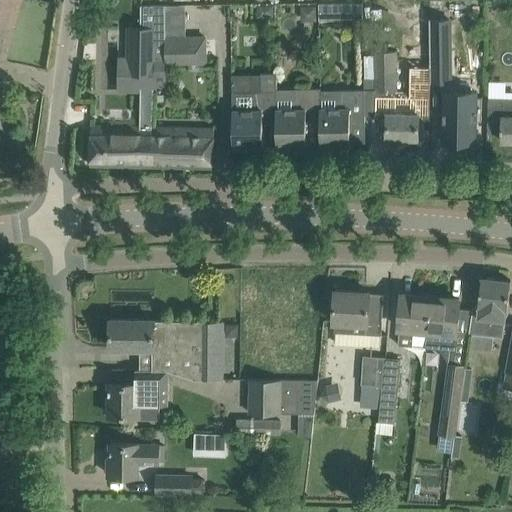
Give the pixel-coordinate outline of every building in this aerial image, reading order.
[(20,0),(0,0),(0,59),(5,61),(20,0)] [(363,18),(363,3),(319,4),(319,20),(338,20),(338,18),(363,18)] [(128,27),(128,60),(136,60),(135,90),(141,91),(140,127),(152,127),(154,90),(154,74),(155,61),(165,61),(166,61),(166,38),(165,38),(165,5),(141,5),(141,27),(128,27)] [(257,6),(258,17),(274,17),(274,5),(257,6)] [(301,6),(302,21),(317,21),(317,6),(301,6)] [(450,23),(430,24),(431,84),(451,83),(450,23)] [(206,37),(166,38),(166,61),(206,61),(206,37)] [(155,61),(154,74),(165,74),(165,61),(155,61)] [(376,96),(375,114),(387,115),(387,138),(419,139),(419,115),(429,116),(430,81),(431,81),(431,67),(410,66),(410,97),(376,96)] [(261,91),(232,91),(233,147),(238,147),(238,151),(251,151),(251,147),(263,147),(263,124),(277,124),(276,109),(278,109),(277,73),(261,73),(261,91)] [(320,108),(321,108),(321,88),(296,88),(296,100),(292,100),(292,108),(278,109),(276,109),(277,124),(277,147),(282,147),(282,150),(294,150),(294,147),(307,146),(307,124),(320,123),(320,108)] [(320,108),(320,123),(321,146),(325,146),(326,149),(338,149),(338,146),(351,146),(350,123),(365,123),(365,89),(340,90),(340,99),(336,99),(336,108),(321,108),(320,108)] [(446,91),(445,139),(475,140),(475,120),(482,120),(483,96),(476,96),(476,92),(446,91)] [(511,141),(511,100),(489,100),(488,132),(501,132),(501,141),(511,141)] [(151,166),(152,127),(140,127),(91,126),(90,165),(151,166)] [(214,128),(168,127),(152,127),(151,166),(212,167),(213,146),(214,128)] [(511,280),(482,277),(479,305),(473,304),(470,333),(503,337),(506,310),(507,310),(511,280)] [(255,290),(254,339),(282,339),(283,290),(255,290)] [(283,290),(282,339),(310,339),(311,290),(283,290)] [(370,292),(336,290),(334,322),(335,322),(335,332),(381,334),(383,294),(369,293),(370,292)] [(400,328),(398,345),(429,348),(434,297),(402,294),(399,328),(400,328)] [(434,297),(429,348),(454,350),(455,333),(456,333),(459,299),(434,297)] [(110,319),(110,347),(141,348),(140,369),(154,369),(154,320),(110,319)] [(222,321),(154,320),(154,369),(167,369),(196,378),(222,379),(222,321)] [(239,323),(225,323),(225,337),(239,337),(239,323)] [(511,341),(503,387),(511,389),(511,341)] [(363,357),(361,384),(383,386),(387,359),(363,357)] [(393,434),(394,424),(395,424),(399,394),(401,360),(387,359),(383,386),(380,408),(377,432),(393,434)] [(459,401),(465,364),(448,362),(439,434),(455,436),(459,401)] [(310,365),(310,379),(317,380),(319,380),(320,366),(310,365)] [(243,369),(242,379),(250,379),(256,379),(257,369),(243,369)] [(283,400),(283,379),(256,379),(250,379),(250,413),(283,413),(283,408),(283,400)] [(283,408),(283,413),(305,413),(314,414),(317,380),(310,379),(283,379),(283,400),(283,408)] [(154,403),(160,404),(167,404),(167,384),(139,383),(140,383),(137,382),(137,383),(110,383),(110,398),(105,398),(105,412),(109,412),(109,415),(153,415),(154,403)] [(238,419),(237,433),(282,434),(282,419),(238,419)] [(138,443),(111,443),(111,458),(109,458),(109,462),(106,461),(106,471),(109,471),(109,475),(138,475),(138,461),(159,461),(159,444),(138,444),(138,443)] [(157,475),(157,493),(191,494),(191,493),(191,478),(191,476),(157,475)] [(191,478),(191,493),(204,493),(205,478),(191,478)]
